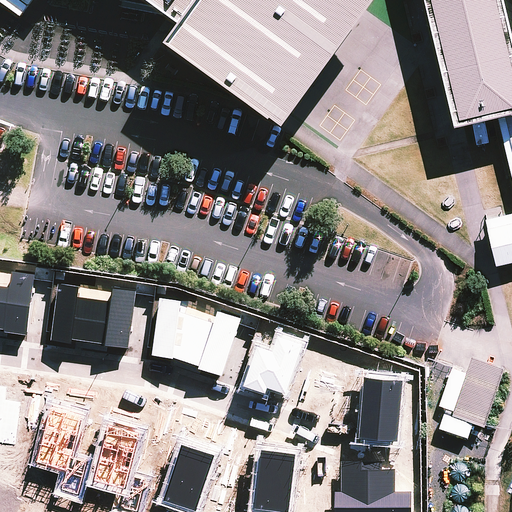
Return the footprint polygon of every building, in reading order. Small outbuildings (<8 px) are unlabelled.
[(138,0),(180,30),(166,49),(283,134),(284,132),(294,118),(370,14),(380,0),(138,0)] [(511,112),(511,75),(495,0),(428,0),(451,92),(459,125),(464,124),(511,112)] [(0,330),(4,331),(4,333),(26,336),(34,280),(35,277),(13,274),(10,289),(0,287),(0,330)] [(52,334),(51,343),(71,346),(71,341),(105,346),(105,348),(128,352),(136,295),(137,293),(113,289),(111,304),(78,300),(79,289),(59,286),(52,334)] [(173,361),(173,359),(200,368),(199,371),(222,378),(241,320),(219,313),(214,325),(179,313),(181,303),(161,300),(154,349),(152,357),(173,361)] [(287,397),(303,347),(278,339),(273,354),(257,349),(247,380),(244,389),(265,396),(267,390),(287,397)] [(500,378),(468,368),(453,413),(485,424),(500,378)] [(404,378),(366,375),(361,435),(399,438),(404,378)] [(4,393),(0,392),(0,453),(11,455),(17,410),(17,407),(2,405),(4,393)] [(33,468),(68,477),(78,440),(84,418),(48,409),(33,468)] [(142,435),(107,426),(92,484),(128,492),(142,435)] [(216,457),(184,446),(165,503),(192,511),(197,511),(210,476),(216,457)] [(288,511),(296,457),(262,453),(255,511),(263,511),(288,511)] [(335,492),(335,511),(409,511),(410,493),(395,493),(395,471),(381,471),(381,463),(343,463),(343,492),(335,492)] [(0,511),(12,511),(12,498),(0,498),(0,511)]
